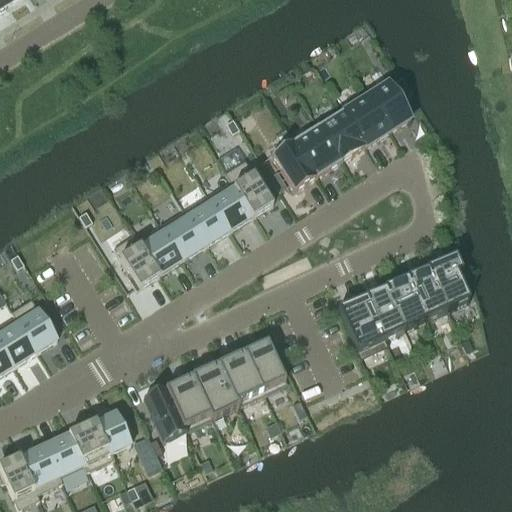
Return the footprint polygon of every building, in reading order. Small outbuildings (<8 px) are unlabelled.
[(20,0),(0,0),(0,16),(4,13),(5,9),(20,0)] [(386,87),(365,100),(388,137),(409,123),(386,87)] [(365,100),(341,116),(364,152),(388,137),(365,100)] [(341,116),(316,131),(339,167),(364,152),(341,116)] [(232,125),(225,129),(231,139),(238,135),(232,125)] [(316,131),(292,146),(315,183),(339,167),(316,131)] [(292,146),(270,160),(293,197),(315,183),(292,146)] [(224,178),(223,178),(229,187),(229,186),(252,222),(271,210),(269,207),(272,205),(262,189),(259,191),(243,166),(224,178)] [(276,178),(268,182),(278,197),(285,192),(276,178)] [(229,187),(206,201),(228,237),(252,222),(229,186),(229,187)] [(206,201),(182,216),(205,252),(228,237),(206,201)] [(182,216),(158,231),(181,267),(205,252),(182,216)] [(84,217),(78,221),(84,231),(91,227),(84,217)] [(136,245),(135,246),(157,282),(181,267),(158,231),(136,245)] [(131,241),(112,253),(128,279),(125,280),(135,296),(157,282),(135,246),(136,245),(132,240),(131,241)] [(16,260),(9,264),(16,274),(23,270),(16,260)] [(454,261),(425,273),(445,317),(468,306),(456,279),(461,277),(454,261)] [(425,275),(405,283),(425,326),(445,317),(425,273),(425,275)] [(404,284),(383,293),(403,336),(425,326),(405,283),(404,283),(404,284)] [(383,294),(363,302),(383,345),(403,336),(383,293),(382,293),(383,294)] [(363,303),(336,314),(356,358),(358,357),(382,346),(383,345),(363,302),(362,302),(363,303)] [(11,317),(10,317),(13,322),(14,322),(37,358),(56,346),(30,305),(11,317)] [(13,322),(0,330),(0,352),(13,373),(37,358),(14,322),(13,322)] [(266,347),(243,357),(263,401),(286,390),(266,347)] [(0,352),(0,380),(13,373),(0,352)] [(243,357),(217,369),(237,413),(263,401),(243,357)] [(217,369),(191,382),(211,425),(237,413),(217,369)] [(191,382),(164,394),(185,437),(211,425),(191,382)] [(164,394),(142,404),(162,448),(185,437),(164,394)] [(300,410),(293,414),(300,428),(307,425),(300,410)] [(114,417),(93,426),(109,460),(110,459),(129,450),(114,417)] [(93,426),(68,438),(83,471),(82,472),(85,477),(86,477),(111,465),(112,465),(110,459),(109,460),(93,426)] [(68,438),(42,450),(58,483),(59,483),(82,472),(83,471),(68,438)] [(155,444),(148,447),(155,462),(162,458),(155,444)] [(42,450),(17,461),(35,500),(36,500),(60,489),(61,488),(59,483),(58,483),(42,450)] [(17,461),(0,469),(0,487),(1,489),(4,488),(15,511),(23,511),(37,506),(38,505),(36,500),(35,500),(17,461)] [(206,464),(199,468),(203,478),(211,475),(206,464)] [(132,492),(125,495),(130,506),(137,503),(132,492)] [(125,495),(118,498),(123,510),(130,506),(125,495)]
